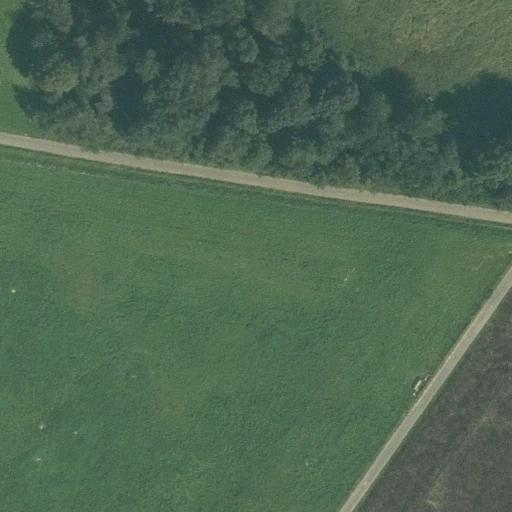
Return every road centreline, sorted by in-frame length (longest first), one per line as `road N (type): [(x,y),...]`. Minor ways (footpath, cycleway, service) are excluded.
road 1 (track): [(0,137),(511,219)]
road 2 (track): [(511,272),(342,511)]
